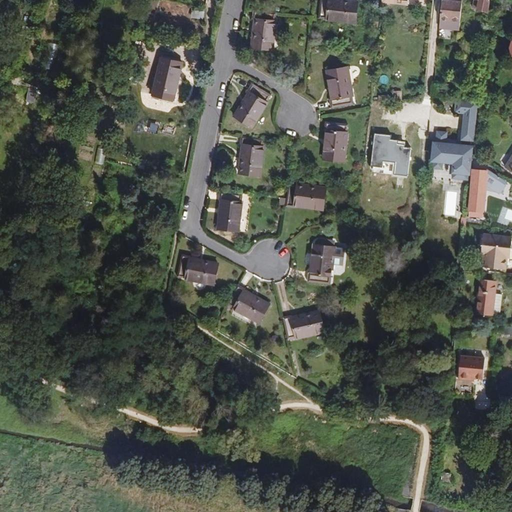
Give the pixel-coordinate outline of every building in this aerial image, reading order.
[(154,0),(146,0),(141,20),(152,23),(158,1),(154,0)] [(320,0),(318,19),(326,19),(356,23),(358,3),(334,0),(320,0)] [(442,0),(440,20),(460,22),(463,1),(455,0),(454,0),(442,0)] [(489,12),(489,0),(474,0),(473,8),(489,12)] [(24,5),(16,4),(12,24),(19,25),(24,5)] [(276,13),(254,11),(253,19),(255,19),(252,48),(273,50),(276,13)] [(54,68),(55,43),(46,43),(45,67),(54,68)] [(182,64),(161,59),(153,94),(174,99),(182,64)] [(347,67),(328,71),(333,100),(331,101),(332,109),(354,104),(347,67)] [(27,97),(35,99),(39,82),(31,80),(27,97)] [(272,96),(255,85),(251,92),(249,91),(234,116),(253,128),(272,96)] [(479,102),(457,100),(455,113),(465,114),(464,118),(477,119),(479,102)] [(477,119),(464,118),(463,130),(476,132),(477,119)] [(348,124),(326,122),(325,130),(327,130),(324,160),(345,161),(348,124)] [(398,132),(388,129),(386,137),(396,139),(398,132)] [(436,144),(434,161),(435,161),(444,162),(445,162),(445,161),(456,162),(455,177),(468,179),(471,147),(474,148),(476,132),(463,130),(462,140),(464,141),(464,147),(446,145),(447,133),(439,132),(438,144),(436,144)] [(264,139),(242,136),(241,144),(243,144),(239,173),(259,176),(264,139)] [(138,157),(137,169),(147,171),(148,159),(138,157)] [(444,162),(435,161),(434,168),(443,169),(444,162)] [(472,169),(468,210),(483,212),(487,170),(472,169)] [(409,186),(378,183),(376,205),(406,209),(409,186)] [(326,188),(289,184),(286,207),(294,208),(294,206),(323,209),(326,188)] [(243,194),(220,191),(219,199),(221,199),(218,229),(238,231),(243,194)] [(484,254),(483,267),(505,269),(506,263),(511,264),(511,248),(511,238),(511,237),(484,234),(481,254),(484,254)] [(335,247),(315,245),(312,275),(310,274),(309,282),(331,284),(335,247)] [(190,256),(182,254),(177,277),(214,284),(218,264),(189,258),(190,256)] [(481,280),(477,314),(493,316),(497,281),(481,280)] [(245,288),(238,284),(227,304),(259,323),(269,305),(244,290),(245,288)] [(496,294),(494,314),(501,315),(503,295),(496,294)] [(290,316),(283,318),(287,340),(324,332),(320,312),(291,318),(290,316)] [(461,355),(458,378),(469,379),(469,377),(475,377),(483,378),(485,358),(461,355)] [(495,410),(487,414),(492,422),(499,417),(495,410)]
